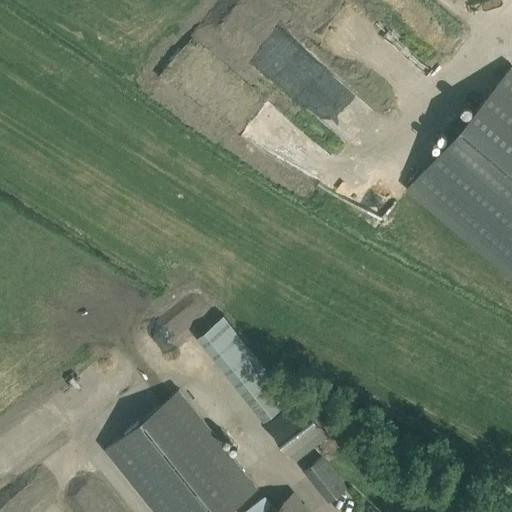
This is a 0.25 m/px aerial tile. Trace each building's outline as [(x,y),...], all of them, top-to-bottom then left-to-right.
[(511,4),(494,25),(511,40),(511,39),(511,4)] [(409,185),(511,273),(511,66),(409,185)] [(227,317),(197,337),(256,425),(286,406),(227,317)] [(179,387),(124,431),(103,448),(154,511),(223,511),(258,484),(179,387)] [(297,458),(329,433),(301,397),(268,422),(297,458)] [(0,447),(0,481),(17,469),(0,447)] [(329,500),(346,487),(321,455),(304,468),(329,500)] [(0,501),(0,511),(35,511),(67,494),(53,471),(0,501)] [(311,511),(294,489),(272,506),(264,495),(256,500),(265,511),(311,511)] [(244,511),(265,511),(256,500),(243,510),(244,511)]
